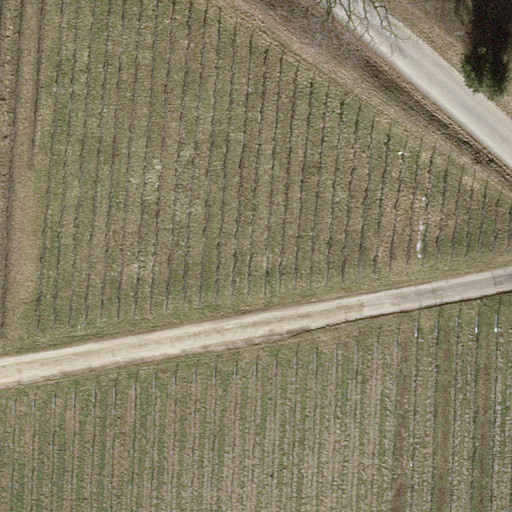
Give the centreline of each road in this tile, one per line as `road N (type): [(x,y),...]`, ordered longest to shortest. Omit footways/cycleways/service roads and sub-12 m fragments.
road 1 (track): [(511,278),(0,370)]
road 2 (track): [(343,0),(511,147)]
